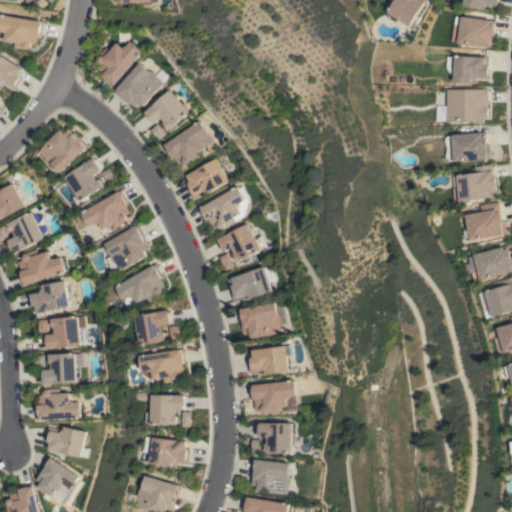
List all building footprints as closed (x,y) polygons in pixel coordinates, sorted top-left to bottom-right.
[(425,0),(411,26),(399,19),(397,22),(387,16),(389,13),(389,12),(396,0),(425,0)] [(463,0),(497,0),(497,5),(486,4),(485,9),(463,6),(463,0)] [(0,14),(45,21),(42,36),(39,35),(38,45),(32,44),(32,46),(28,49),(26,48),(27,49),(15,47),(16,42),(6,40),(7,32),(4,32),(3,31),(0,30),(0,14)] [(458,42),(461,16),(494,21),(494,26),(495,26),(494,33),(496,34),(494,47),(458,42)] [(112,86),(101,77),(104,74),(96,66),(99,63),(98,61),(97,60),(98,58),(98,57),(98,55),(105,47),(109,51),(116,43),(122,48),(124,46),(126,46),(130,41),(142,51),(112,86)] [(0,53),(23,68),(19,75),(23,78),(16,90),(6,83),(3,87),(0,84),(0,53)] [(454,68),(450,68),(451,56),(455,56),(484,57),(488,57),(487,78),(476,78),(476,83),(454,82),(454,68)] [(139,63),(146,69),(147,68),(150,71),(152,71),(157,75),(162,70),(168,76),(144,106),(140,103),(136,107),(131,103),(130,104),(125,100),(124,101),(114,92),(139,63)] [(488,89),(488,103),(486,103),(486,107),(488,107),(488,116),(483,116),(484,121),(446,121),(446,89),(488,89)] [(170,90),(190,112),(170,130),(164,123),(165,122),(161,117),(155,123),(145,112),(170,90)] [(200,120),(209,133),(204,137),(203,139),(201,140),(206,147),(197,153),(200,157),(191,163),(190,162),(188,164),(184,163),(183,161),(179,164),(174,156),(172,157),(167,149),(165,150),(162,146),(200,120)] [(63,172),(53,163),(52,164),(50,164),(46,160),(47,158),(40,151),(61,129),(65,133),(69,128),(74,133),(75,132),(79,137),(80,136),(89,145),(63,172)] [(485,132),(485,137),(486,137),(487,144),(489,144),(489,149),(490,149),(491,157),(487,158),(487,159),(454,161),(454,160),(449,160),(446,160),(446,159),(445,157),(446,151),(446,147),(444,144),(444,141),(445,139),(447,136),(452,136),(452,135),(485,132)] [(223,154),(228,164),(222,168),(229,181),(205,195),(203,191),(193,197),(185,184),(190,182),(186,175),(223,154)] [(74,197),(74,193),(71,189),(74,188),(67,177),(95,158),(103,170),(95,175),(99,180),(101,179),(106,186),(79,204),(74,197)] [(460,201),(455,201),(453,188),(455,188),(453,176),(474,173),(474,167),(492,164),(494,178),(494,177),(496,191),(492,191),(493,197),(460,201)] [(0,220),(0,190),(13,183),(25,206),(0,220)] [(237,186),(238,188),(243,185),(250,198),(245,216),(237,221),(234,217),(232,218),(235,223),(225,228),(223,229),(218,228),(217,226),(212,229),(208,220),(205,222),(198,209),(237,186)] [(118,192),(122,190),(129,202),(126,204),(131,213),(126,215),(127,216),(127,219),(127,220),(126,221),(125,222),(125,223),(116,228),(113,224),(104,230),(100,222),(97,224),(96,223),(91,226),(83,213),(118,192)] [(471,240),(471,239),(467,240),(465,228),(469,227),(466,214),(481,212),(480,205),(498,202),(500,213),(501,213),(503,221),(505,220),(507,234),(471,240)] [(45,239),(15,253),(8,240),(16,236),(13,231),(11,232),(8,224),(32,212),(45,239)] [(247,223),(255,238),(263,234),(264,238),(268,240),(269,242),(270,244),(261,249),(238,261),(234,254),(235,253),(232,248),(224,252),(218,239),(247,223)] [(139,224),(145,236),(148,242),(147,242),(150,248),(145,251),(148,256),(115,274),(110,265),(111,265),(107,259),(112,256),(111,255),(113,254),(106,243),(139,224)] [(511,271),(482,279),(482,278),(476,280),(474,272),(470,273),(467,264),(471,262),(470,257),(476,255),(475,253),(507,245),(509,250),(510,250),(511,257),(511,256),(511,271)] [(23,285),(18,271),(21,271),(18,261),(23,260),(23,258),(25,254),(27,253),(38,250),(39,254),(49,251),(51,259),(54,258),(55,259),(61,257),(66,272),(23,285)] [(224,271),(234,266),(227,253),(218,257),(224,271)] [(156,264),(163,276),(161,278),(165,286),(160,289),(161,290),(161,295),(159,296),(159,297),(149,302),(147,298),(138,303),(128,308),(124,300),(124,299),(117,286),(156,264)] [(271,264),(277,281),(269,283),(272,291),(246,300),(244,296),(233,300),(229,286),(234,284),(231,277),(271,264)] [(511,311),(488,318),(481,293),(504,286),(502,280),(511,277),(511,311)] [(70,307),(37,312),(35,305),(30,306),(27,292),(39,290),(38,285),(65,280),(70,307)] [(274,302),(275,306),(282,305),(286,325),(280,326),(281,332),(251,338),(250,334),(243,335),(240,322),(239,322),(237,309),(274,302)] [(135,316),(168,310),(168,312),(169,312),(171,322),(170,322),(171,324),(162,325),(163,331),(165,331),(167,340),(140,344),(135,316)] [(82,345),(49,349),(47,334),(55,333),(55,327),(53,327),(52,319),(79,316),(82,345)] [(494,330),(499,329),(499,327),(511,323),(511,351),(507,353),(502,336),(496,338),(494,330)] [(290,345),(291,355),(287,355),(289,371),(262,375),(261,371),(249,372),(247,358),(252,357),(252,350),(290,345)] [(184,349),(186,362),(184,362),(184,364),(182,364),(183,373),(179,374),(179,376),(179,377),(178,378),(177,379),(176,379),(175,379),(175,381),(163,382),(162,377),(146,380),(143,375),(143,371),(141,371),(139,355),(184,349)] [(44,384),(43,369),(52,369),(52,363),(50,363),(49,354),(76,353),(76,354),(83,353),(83,364),(77,364),(78,382),(44,384)] [(295,380),(298,410),(288,411),(288,406),(277,407),(277,412),(264,413),(261,410),(261,409),(256,409),(255,399),(254,399),(251,399),(249,385),(295,380)] [(37,420),(36,406),(39,406),(38,395),(44,395),(44,393),(47,389),(49,389),(60,388),(60,393),(71,392),(71,401),(74,401),(75,402),(81,402),(82,417),(37,420)] [(184,395),(184,409),(175,409),(175,415),(177,415),(177,424),(144,424),(144,412),(150,412),(151,394),(184,395)] [(190,412),(181,412),(181,427),(190,427),(190,412)] [(293,423),(293,452),(266,452),(266,443),(268,443),(268,437),(259,437),(259,436),(258,436),(258,424),(259,424),(259,423),(293,423)] [(50,449),(51,442),(46,441),(49,427),(61,430),(62,425),(88,431),(85,448),(92,449),(89,458),(83,456),(83,457),(50,449)] [(186,441),(185,448),(190,449),(188,463),(176,462),(176,467),(149,463),(150,453),(143,452),(145,436),(186,441)] [(84,477),(83,480),(86,482),(76,498),(77,499),(73,506),(67,503),(66,503),(41,487),(43,482),(38,479),(41,475),(40,474),(44,468),(42,467),(50,456),(84,477)] [(290,463),(289,475),(290,475),(290,477),(291,478),(291,483),(289,484),(288,495),(257,491),(258,486),(252,486),(253,479),(251,479),(252,473),(251,472),(252,459),(290,463)] [(157,511),(135,505),(138,495),(137,494),(138,489),(141,488),(144,475),(181,486),(178,499),(176,498),(173,510),(166,508),(164,511),(157,511)] [(42,511),(11,511),(9,505),(10,504),(10,503),(10,502),(11,500),(12,499),(13,498),(12,493),(21,490),(20,487),(34,483),(42,511)] [(289,503),(287,511),(245,511),(246,511),(242,511),(245,496),(289,503)]
